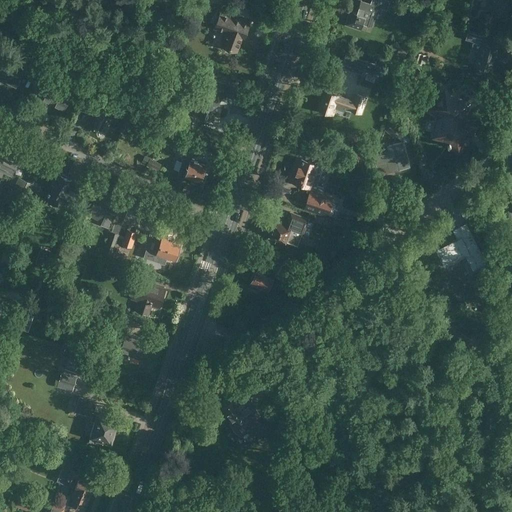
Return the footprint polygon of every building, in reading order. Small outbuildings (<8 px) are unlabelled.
[(351,11),(347,24),(362,29),(363,23),(372,26),(376,14),(380,15),(382,9),(385,0),(371,0),(370,4),(370,5),(361,2),(357,13),(351,11)] [(511,0),(491,0),(489,10),(506,15),(510,4),(511,5),(511,0)] [(6,12),(1,24),(5,25),(10,13),(6,12)] [(242,37),(244,38),(250,23),(221,12),(215,27),(228,32),(223,46),(237,51),(242,37)] [(494,37),(487,35),(476,32),(473,44),(473,45),(473,47),(474,49),(475,50),(476,51),(477,51),(480,52),(476,66),(492,70),(498,49),(491,47),(494,37)] [(149,34),(144,41),(154,49),(159,42),(149,34)] [(408,51),(399,48),(397,54),(405,57),(408,51)] [(428,56),(414,51),(411,61),(425,65),(428,56)] [(1,63),(3,59),(0,56),(0,78),(16,86),(23,74),(1,63)] [(23,73),(34,79),(41,66),(29,61),(23,73)] [(96,74),(98,68),(92,65),(89,71),(96,74)] [(415,67),(405,79),(412,86),(423,74),(415,67)] [(66,88),(64,93),(54,88),(56,83),(52,81),(41,101),(52,106),(53,105),(63,111),(69,98),(71,99),(75,93),(66,88)] [(196,113),(213,119),(215,115),(218,116),(221,106),(218,105),(223,92),(205,86),(201,99),(197,98),(194,108),(197,109),(196,113)] [(395,91),(389,88),(385,100),(391,102),(395,91)] [(440,116),(434,137),(444,140),(458,151),(472,132),(463,125),(468,104),(460,101),(445,89),(436,101),(445,108),(440,116)] [(318,109),(333,115),(337,105),(361,113),(366,98),(356,94),(354,101),(325,90),(318,109)] [(99,105),(99,104),(103,97),(93,92),(84,109),(93,114),(89,121),(93,123),(91,126),(98,130),(100,128),(107,131),(113,120),(108,117),(111,111),(99,105)] [(130,107),(129,108),(143,117),(144,116),(146,112),(132,103),(130,107)] [(177,112),(175,119),(193,127),(195,118),(177,112)] [(396,136),(401,130),(394,124),(387,132),(394,138),(396,136)] [(159,126),(156,134),(169,141),(173,133),(159,126)] [(401,130),(396,136),(402,141),(404,141),(404,142),(408,136),(401,130)] [(357,136),(348,133),(346,139),(355,142),(357,136)] [(186,138),(184,144),(191,147),(193,141),(186,138)] [(374,156),(379,174),(380,174),(377,164),(388,161),(390,171),(409,166),(403,142),(388,146),(390,152),(374,156)] [(18,153),(15,160),(0,152),(0,169),(12,175),(18,164),(26,168),(30,159),(18,153)] [(361,166),(358,153),(350,155),(354,168),(361,166)] [(150,158),(147,164),(159,170),(162,164),(150,158)] [(183,158),(178,174),(192,178),(191,182),(200,185),(206,165),(183,158)] [(318,164),(301,158),(293,181),(316,189),(320,175),(315,173),(318,164)] [(52,188),(46,198),(48,199),(59,204),(59,205),(61,201),(62,202),(68,206),(69,206),(72,199),(70,199),(74,192),(67,189),(69,186),(72,181),(71,180),(67,178),(67,176),(62,173),(61,175),(60,174),(57,180),(56,179),(54,178),(49,187),(52,188)] [(20,178),(15,190),(32,198),(37,186),(37,185),(32,183),(20,178)] [(310,192),(305,207),(328,215),(333,200),(310,192)] [(92,211),(90,215),(102,221),(101,223),(108,226),(110,222),(111,222),(112,220),(119,205),(98,195),(90,210),(92,211)] [(275,221),(273,228),(270,228),(268,228),(267,230),(267,232),(268,234),(270,236),(269,237),(285,243),(285,242),(298,246),(308,219),(291,212),(286,225),(275,221)] [(350,232),(352,225),(333,219),(331,226),(350,232)] [(453,230),(457,239),(436,250),(445,266),(466,256),(473,270),(486,263),(466,223),(453,230)] [(137,232),(128,228),(122,244),(132,247),(137,232)] [(117,234),(111,232),(104,256),(110,257),(117,234)] [(149,236),(145,248),(147,248),(147,249),(155,252),(153,259),(164,263),(167,256),(175,259),(180,242),(163,236),(152,233),(151,237),(149,236)] [(48,251),(43,266),(53,269),(58,254),(48,251)] [(279,263),(272,272),(284,281),(295,267),(294,266),(295,264),(299,258),(295,255),(286,253),(282,258),(284,259),(280,264),(279,263)] [(116,263),(112,273),(112,274),(126,279),(130,268),(116,263)] [(273,276),(272,278),(257,270),(251,282),(267,290),(270,284),(282,290),(285,282),(273,276)] [(161,299),(164,289),(146,283),(147,282),(138,279),(132,297),(140,300),(137,309),(148,313),(153,297),(161,299)] [(268,295),(265,302),(270,304),(273,297),(268,295)] [(30,317),(27,328),(46,334),(49,323),(30,317)] [(116,320),(114,323),(113,329),(124,333),(127,324),(116,320)] [(64,322),(62,330),(61,331),(68,333),(71,334),(74,325),(64,322)] [(141,359),(146,344),(138,342),(140,339),(126,334),(122,346),(117,344),(115,350),(141,359)] [(61,373),(59,381),(74,386),(77,377),(61,373)] [(52,397),(68,401),(71,387),(56,383),(52,397)] [(283,387),(272,395),(279,404),(290,396),(283,387)] [(232,399),(223,406),(226,409),(234,420),(232,421),(240,433),(257,420),(249,409),(251,408),(249,406),(251,404),(244,394),(234,401),(232,399)] [(76,409),(76,411),(80,412),(92,415),(93,413),(93,412),(96,402),(80,397),(76,409)] [(93,428),(89,442),(101,445),(102,440),(103,440),(111,442),(118,420),(98,414),(97,417),(95,422),(94,421),(93,428)] [(307,418),(306,426),(325,426),(325,419),(307,418)] [(64,463),(58,478),(68,482),(66,485),(74,489),(73,491),(71,490),(69,495),(75,497),(71,506),(78,509),(81,502),(86,504),(95,483),(78,476),(80,472),(79,471),(71,467),(75,457),(68,454),(64,463)] [(33,504),(18,499),(16,505),(30,511),(33,504)] [(62,511),(64,508),(50,502),(45,511),(62,511)]
